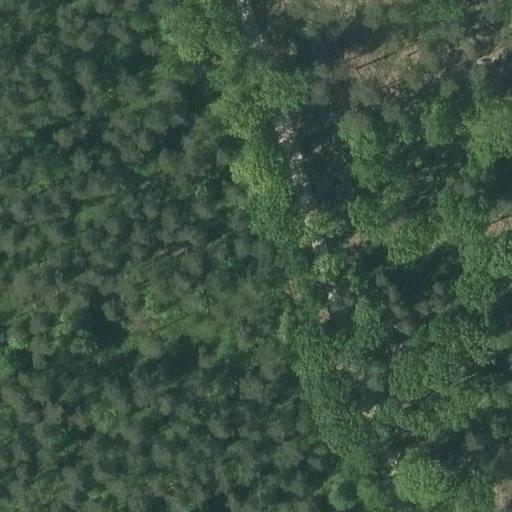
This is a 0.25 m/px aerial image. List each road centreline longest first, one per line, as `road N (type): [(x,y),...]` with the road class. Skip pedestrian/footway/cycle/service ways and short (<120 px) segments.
road 1 (track): [(241,0),(407,511)]
road 2 (track): [(511,53),(286,138)]
